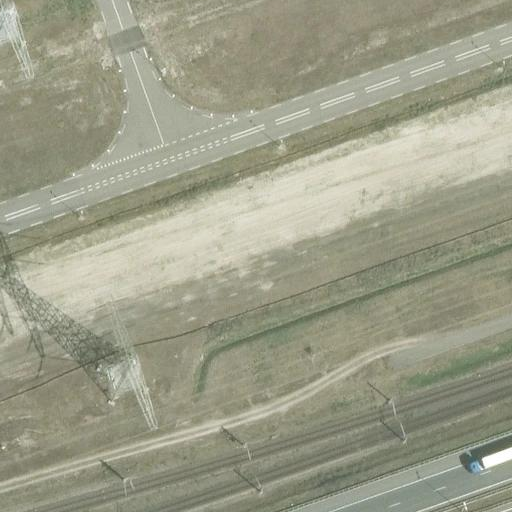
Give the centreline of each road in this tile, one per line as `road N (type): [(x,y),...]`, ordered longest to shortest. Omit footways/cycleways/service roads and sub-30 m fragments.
road 1 (unclassified): [(0,220),(511,39)]
road 2 (trunk): [(511,465),(379,511)]
